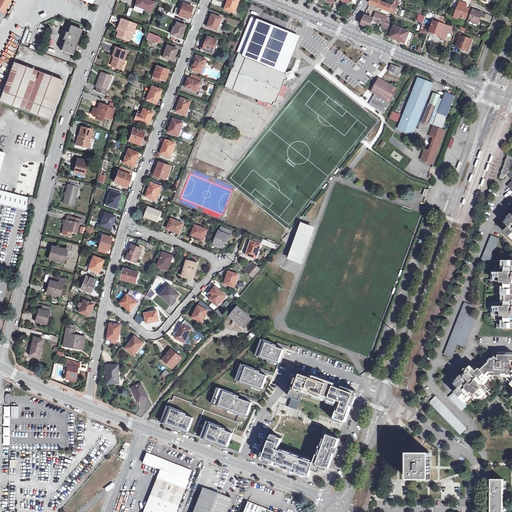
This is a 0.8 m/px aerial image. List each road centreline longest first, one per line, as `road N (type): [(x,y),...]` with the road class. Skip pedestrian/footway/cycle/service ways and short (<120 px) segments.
road 1 (unclassified): [(0,350),(62,119),(109,0)]
road 2 (secondary): [(478,120),(379,392)]
road 3 (secondary): [(387,395),(479,142)]
road 4 (unclassified): [(87,407),(331,502)]
road 5 (residential): [(125,223),(207,0)]
road 6 (residential): [(105,299),(151,337),(217,266)]
road 7 (residential): [(476,511),(475,459),(399,412)]
road 8 (secondary): [(379,392),(350,474),(331,502)]
